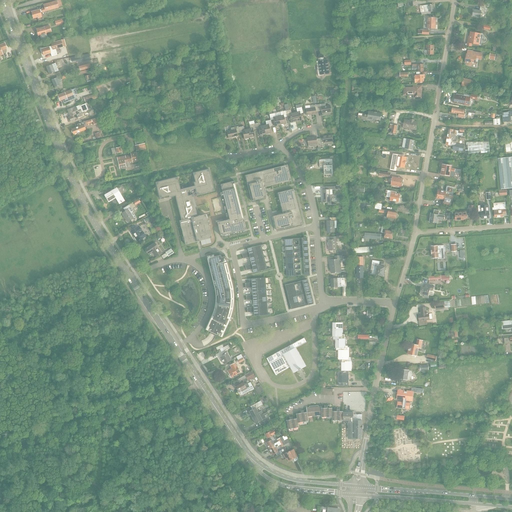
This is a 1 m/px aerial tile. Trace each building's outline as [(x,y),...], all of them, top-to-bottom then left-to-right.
[(37,18),(42,17),(40,12),(58,7),(62,6),(60,0),(58,0),(43,4),(44,8),(31,12),(33,18),(37,17),(37,18)] [(480,13),(485,14),(487,3),(481,2),(480,7),(479,10),(474,9),(473,16),(480,17),(480,13)] [(421,6),(422,15),(431,14),(431,11),(434,11),(433,5),(421,6)] [(427,28),(436,29),(436,17),(427,17),(427,28)] [(46,33),(51,32),(49,26),(45,27),(44,27),(36,29),(38,36),(40,35),(41,39),(47,37),(46,34),(46,33)] [(471,43),(480,45),(481,39),(479,39),(480,33),(470,32),(468,42),(467,42),(467,45),(471,46),(471,43)] [(300,42),(313,41),(313,33),(299,35),(300,42)] [(52,56),(57,55),(55,49),(65,46),(64,40),(51,43),(52,46),(41,49),(43,55),(51,53),(52,56)] [(328,59),(324,60),(324,57),(323,50),(315,51),(316,58),(318,58),(319,60),(316,61),(317,69),(318,76),(324,75),(324,74),(330,74),(328,59)] [(476,56),(472,55),(473,52),(468,51),(467,54),(466,54),(465,62),(467,63),(467,65),(470,66),(471,63),(474,64),(475,61),(477,61),(478,57),(476,56)] [(382,54),(361,56),(361,64),(383,63),(382,54)] [(46,66),(49,74),(57,71),(54,63),(46,66)] [(51,79),(54,87),(60,85),(59,83),(62,82),(60,76),(51,79)] [(475,84),(476,81),(463,79),(463,80),(462,79),(461,85),(462,85),(465,86),(465,87),(469,87),(470,83),(475,84)] [(413,99),(421,98),(421,85),(413,86),(413,87),(404,88),(404,95),(413,95),(413,99)] [(58,95),(60,101),(74,95),(72,92),(76,91),(75,89),(71,89),(58,95)] [(470,99),(477,100),(478,95),(471,93),(470,98),(460,96),(460,94),(456,94),(456,95),(454,95),(454,99),(453,99),(452,101),(453,102),(453,103),(469,105),(470,99)] [(317,105),(318,111),(321,111),(321,113),(331,112),(330,105),(325,106),(325,103),(317,105)] [(76,114),(87,110),(85,105),(82,106),(83,108),(80,109),(77,110),(76,107),(67,110),(70,116),(69,117),(70,121),(74,120),(75,120),(78,119),(76,114)] [(315,112),(318,111),(317,105),(309,106),(310,108),(305,109),(306,115),(316,114),(315,112)] [(294,112),(296,122),(301,120),(300,114),(303,113),(301,107),(296,108),(297,112),(294,112)] [(465,109),(465,110),(452,107),(450,113),(456,114),(455,117),(464,118),(465,112),(475,114),(476,110),(465,109)] [(296,122),(294,112),(291,113),(290,110),(285,111),(286,117),(289,116),(291,123),(296,122)] [(284,117),(286,117),(285,111),(280,112),(281,115),(278,116),(280,125),(285,124),(284,117)] [(374,119),(380,120),(381,113),(369,111),(368,115),(362,113),(358,113),(357,119),(373,121),(374,119)] [(502,113),(503,122),(511,121),(510,112),(502,113)] [(280,125),(278,116),(275,116),(274,113),(269,114),(270,120),(273,120),(275,126),(280,125)] [(403,127),(416,130),(417,121),(414,120),(410,119),(410,120),(404,119),(403,127)] [(272,126),(270,120),(265,121),(266,124),(263,125),(265,134),(270,133),(269,126),(272,126)] [(71,129),(73,134),(85,129),(82,122),(76,124),(77,127),(71,129)] [(265,134),(263,125),(260,126),(259,122),(254,124),(255,129),(258,129),(260,135),(265,134)] [(253,130),(255,129),(254,124),(249,125),(250,128),(247,129),(249,138),(254,137),(253,130)] [(239,133),(238,127),(238,126),(230,128),(231,130),(226,131),(228,138),(237,136),(237,134),(239,133)] [(249,138),(247,129),(244,129),(243,126),(238,127),(239,133),(242,132),(244,139),(249,138)] [(451,134),(457,135),(463,136),(463,133),(461,133),(457,133),(457,131),(448,129),(446,137),(451,138),(451,134)] [(456,144),(457,135),(451,134),(451,138),(446,137),(445,145),(453,146),(452,150),(463,151),(464,145),(456,144)] [(320,138),(321,145),(333,144),(332,135),(323,136),(323,138),(320,138)] [(321,147),(321,145),(320,138),(317,139),(317,137),(307,138),(308,147),(318,146),(318,148),(321,147)] [(407,149),(413,150),(414,140),(406,139),(404,138),(402,147),(400,147),(399,149),(407,151),(407,149)] [(142,152),(147,151),(145,143),(134,145),(136,151),(141,150),(142,152)] [(132,161),(133,162),(138,161),(137,157),(140,157),(139,151),(136,152),(131,153),(131,155),(117,158),(119,168),(125,167),(127,168),(129,167),(130,166),(129,162),(132,161)] [(396,166),(405,168),(406,157),(398,156),(398,158),(392,157),(391,161),(397,162),(396,166)] [(511,156),(497,158),(500,189),(511,187),(511,156)] [(324,175),(333,174),(332,159),(319,160),(319,168),(324,167),(324,175)] [(450,172),(457,173),(457,169),(451,168),(451,166),(442,164),(440,174),(449,176),(450,172)] [(254,200),(257,200),(265,197),(263,187),(266,187),(265,185),(269,184),(269,186),(273,185),(272,183),(276,182),(276,184),(280,183),(279,181),(283,180),(283,182),(287,181),(286,179),(290,178),(288,169),(287,167),(283,168),(283,167),(264,172),(256,174),(255,173),(247,175),(248,180),(246,181),(247,185),(249,184),(250,189),(248,190),(249,194),(251,193),(253,198),(251,199),(251,201),(254,200)] [(212,184),(208,169),(205,170),(193,173),(195,182),(194,182),(195,186),(180,189),(176,177),(155,182),(159,198),(163,197),(163,196),(168,195),(168,197),(175,196),(181,220),(182,224),(180,225),(181,229),(183,228),(184,232),(182,232),(183,237),(185,236),(186,240),(185,240),(184,240),(185,244),(187,244),(211,238),(206,217),(205,214),(197,216),(196,212),(195,212),(194,208),(196,207),(194,195),(196,195),(214,191),(213,186),(212,184)] [(391,185),(401,187),(403,178),(393,177),(392,179),(389,178),(388,181),(392,182),(391,185)] [(246,229),(245,227),(243,219),(242,220),(234,188),(233,188),(232,181),(226,183),(223,184),(220,184),(220,185),(229,219),(217,222),(218,226),(220,236),(246,229)] [(322,196),(330,196),(330,189),(332,189),(332,186),(325,187),(325,190),(322,190),(322,196)] [(452,193),(453,192),(454,188),(453,187),(448,186),(447,187),(446,192),(438,190),(436,198),(443,199),(443,204),(451,205),(452,197),(450,197),(450,193),(452,193)] [(121,203),(124,201),(117,188),(104,195),(108,202),(115,197),(119,203),(121,202),(121,203)] [(272,216),(274,222),(276,230),(278,230),(278,228),(283,226),(283,228),(287,227),(287,226),(292,224),(292,226),(296,225),(296,223),(301,222),(301,220),(299,213),(297,214),(296,209),(292,193),(291,191),(291,189),(289,190),(281,192),(279,192),(279,193),(280,196),(278,197),(279,200),(281,200),(282,203),(280,204),(281,207),(283,206),(284,210),(282,211),(283,214),(272,216)] [(390,200),(399,202),(400,194),(397,194),(397,192),(386,190),(386,193),(387,193),(386,196),(390,197),(390,200)] [(505,200),(493,200),(495,217),(503,216),(503,214),(506,213),(505,200)] [(489,217),(488,206),(484,206),(485,210),(481,210),(477,210),(478,216),(481,216),(481,218),(489,217)] [(132,212),(130,213),(130,212),(133,211),(131,207),(121,213),(127,222),(135,217),(132,212)] [(392,218),(396,219),(397,212),(381,209),(380,212),(384,213),(388,214),(387,217),(384,216),(383,221),(391,222),(392,218)] [(455,212),(455,220),(467,219),(467,211),(455,212)] [(438,218),(443,219),(443,216),(438,215),(438,214),(431,213),(429,222),(437,223),(438,218)] [(327,221),(327,232),(334,232),(334,221),(336,221),(336,217),(330,218),(330,221),(327,221)] [(384,237),(392,239),(394,230),(386,229),(387,226),(382,225),(381,232),(385,233),(384,237)] [(130,231),(137,242),(146,236),(139,226),(130,231)] [(365,233),(364,238),(364,241),(369,241),(369,239),(377,239),(380,239),(381,234),(377,234),(365,233)] [(328,240),(329,250),(337,250),(336,242),(337,242),(337,237),(331,237),(331,240),(328,240)] [(306,238),(284,239),(284,246),(293,245),(293,241),(298,240),(298,245),(307,244),(306,238)] [(156,257),(161,253),(154,243),(145,249),(145,250),(145,251),(146,253),(147,253),(148,254),(152,251),(156,257)] [(380,249),(384,249),(383,244),(379,245),(369,247),(354,248),(355,253),(370,252),(380,250),(380,249)] [(248,252),(242,254),(242,256),(262,251),(261,245),(249,248),(247,248),(248,252)] [(440,250),(444,250),(443,245),(431,247),(432,258),(441,257),(440,250)] [(165,252),(168,257),(174,253),(171,248),(165,252)] [(262,251),(242,256),(243,258),(249,257),(250,260),(264,257),(262,251)] [(209,322),(205,329),(213,333),(221,337),(227,326),(228,323),(229,320),(230,318),(231,314),(232,311),(233,308),(233,306),(233,305),(233,303),(233,301),(233,299),(233,298),(233,296),(233,293),(233,291),(233,288),(232,285),(231,283),(230,275),(224,254),(207,258),(208,263),(211,276),(212,280),(213,283),(214,285),(214,288),(215,290),(215,292),(215,295),(216,297),(216,299),(215,302),(215,304),(215,306),(214,309),(213,311),(213,313),(212,315),(211,318),(210,320),(209,322)] [(331,273),(341,272),(340,260),(342,260),(342,255),(334,256),(335,259),(330,260),(330,264),(331,264),(331,273)] [(251,264),(245,266),(245,268),(265,263),(264,257),(250,260),(251,264)] [(355,274),(355,278),(364,278),(364,257),(356,257),(356,274),(355,274)] [(384,266),(385,262),(372,260),(371,269),(372,269),(371,273),(375,274),(383,276),(385,266),(383,266),(384,266)] [(265,263),(245,268),(246,270),(252,269),(253,273),(267,269),(265,263)] [(295,269),(286,270),(286,276),(295,276),(295,271),(300,271),(300,275),(309,275),(309,268),(300,269),(295,269)] [(345,278),(345,275),(340,276),(340,278),(331,278),(331,287),(338,287),(342,286),(346,286),(345,278)] [(307,279),(298,282),(304,306),(313,304),(307,279)] [(293,283),(285,285),(290,308),(291,309),(299,307),(293,283)] [(429,290),(432,290),(433,285),(425,284),(424,287),(422,287),(420,294),(424,294),(424,297),(427,297),(429,290)] [(428,313),(426,313),(425,307),(419,308),(420,314),(417,314),(418,321),(428,320),(428,313)] [(511,320),(501,321),(502,329),(511,328),(511,320)] [(342,334),(343,334),(343,327),(342,327),(342,326),(343,326),(343,323),(333,323),(333,336),(334,336),(339,337),(339,336),(342,336),(342,334)] [(345,334),(343,334),(342,334),(342,336),(339,336),(339,337),(334,336),(333,339),(335,339),(335,348),(336,348),(342,348),(345,348),(345,345),(345,338),(345,334)] [(300,369),(299,368),(304,366),(295,348),(306,342),(304,338),(266,358),(275,375),(290,366),(293,372),(298,369),(298,370),(300,369)] [(418,347),(420,348),(421,340),(416,339),(415,344),(408,343),(407,354),(416,355),(418,347)] [(348,346),(345,345),(345,348),(342,348),(336,348),(336,350),(338,350),(338,359),(342,359),(345,359),(348,359),(348,357),(348,349),(347,349),(348,346)] [(220,357),(223,364),(231,360),(226,352),(224,353),(224,354),(220,357)] [(351,357),(348,357),(348,359),(345,359),(342,359),(341,371),(348,371),(351,371),(352,361),(351,361),(351,357)] [(227,370),(231,377),(240,372),(235,363),(230,366),(231,368),(227,370)] [(406,379),(410,379),(411,370),(400,369),(399,378),(406,379)] [(348,371),(341,371),(338,370),(338,382),(339,382),(339,385),(345,386),(345,382),(348,382),(349,373),(348,373),(348,371)] [(250,383),(247,384),(247,383),(248,382),(248,381),(255,377),(252,371),(245,375),(237,379),(239,383),(235,385),(239,392),(240,391),(242,395),(253,389),(250,383)] [(407,391),(404,391),(404,390),(398,390),(397,399),(403,400),(403,402),(398,402),(397,407),(407,408),(408,403),(406,403),(406,400),(412,401),(413,391),(407,391)] [(317,415),(321,416),(322,407),(322,405),(319,406),(318,405),(313,406),(315,416),(317,416),(317,415)] [(332,417),(332,411),(332,408),(328,408),(328,405),(325,405),(325,407),(322,407),(321,416),(321,417),(332,417)] [(312,416),(313,417),(315,416),(313,406),(310,406),(310,407),(306,407),(307,412),(308,417),(312,416)] [(252,418),(262,413),(261,411),(258,413),(255,408),(249,411),(252,418)] [(343,420),(343,412),(343,411),(340,411),(340,410),(337,410),(337,411),(332,411),(332,417),(332,420),(343,420)] [(262,413),(252,418),(255,424),(262,420),(266,418),(264,415),(267,413),(266,411),(262,413)] [(343,412),(343,420),(348,420),(348,428),(348,439),(361,438),(362,429),(363,429),(363,425),(362,425),(362,414),(355,414),(355,412),(343,412)] [(299,427),(298,422),(297,418),(293,419),(293,417),(290,417),(290,420),(287,420),(288,429),(299,427)] [(265,434),(267,438),(275,433),(273,429),(265,434)] [(269,449),(281,442),(284,440),(283,437),(277,440),(278,442),(274,444),(271,439),(265,442),(269,449)] [(281,442),(269,449),(272,455),(278,452),(275,447),(279,445),(280,447),(283,446),(281,442)] [(292,456),(295,454),(293,449),(290,451),(283,454),(286,458),(288,461),(291,460),(291,459),(294,458),(292,456)]
